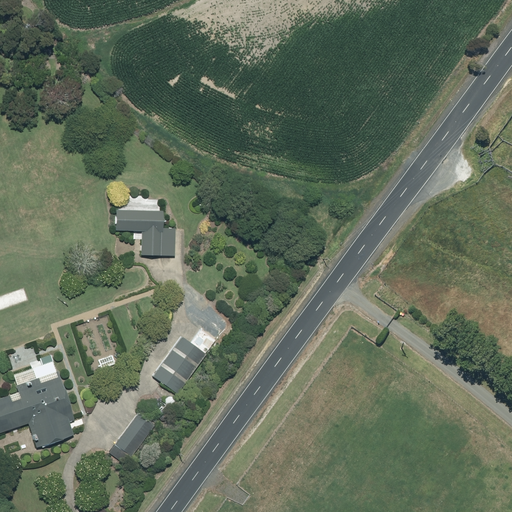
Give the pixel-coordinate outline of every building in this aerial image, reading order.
[(163,210),(114,208),(113,229),(143,230),(142,253),(175,254),(176,227),(162,226),(163,210)] [(177,392),(207,352),(182,334),(153,374),(177,392)] [(101,368),(116,364),(113,352),(97,356),(101,368)] [(16,391),(0,396),(0,432),(34,423),(41,445),(73,436),(69,421),(74,419),(56,359),(11,373),(16,391)] [(130,456),(155,424),(138,411),(114,444),(130,456)]
